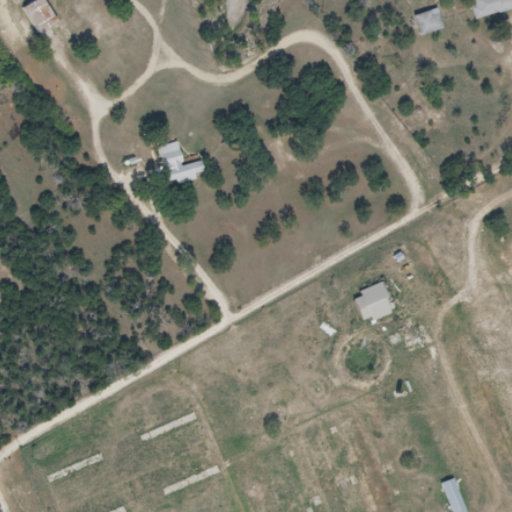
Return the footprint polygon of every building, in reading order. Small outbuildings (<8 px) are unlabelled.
[(26,0),(14,8),(30,33),(48,21),(34,0),(26,0)] [(511,0),(472,0),(473,15),(511,14),(511,0)] [(421,37),(445,30),(438,10),(415,18),(421,37)] [(152,147),(163,184),(178,180),(180,184),(192,181),(190,175),(201,172),(198,161),(179,166),(171,141),(152,147)] [(363,297),(355,300),(364,325),(399,311),(387,281),(360,291),(363,297)] [(464,511),(458,480),(444,483),(450,511),(464,511)]
